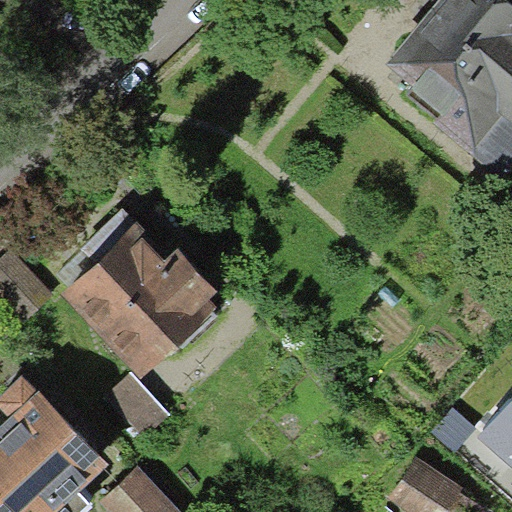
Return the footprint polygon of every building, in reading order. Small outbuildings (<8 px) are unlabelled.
[(511,0),(438,0),(386,62),(414,85),(407,94),(436,117),(433,121),(503,179),(511,167),(511,0)] [(172,254),(139,221),(63,293),(143,377),(216,307),(209,299),(218,291),(178,249),(172,254)] [(53,294),(13,248),(0,259),(0,297),(21,322),(53,294)] [(172,415),(132,371),(106,395),(147,438),(172,415)] [(37,391),(23,374),(0,395),(0,405),(10,416),(0,425),(0,511),(86,511),(93,506),(79,490),(108,464),(39,389),(37,391)] [(511,467),(511,398),(477,438),(511,467)] [(475,428),(453,407),(432,430),(454,451),(475,428)] [(444,511),(461,487),(416,457),(389,497),(411,511),(444,511)] [(181,511),(139,466),(102,501),(112,511),(181,511)]
